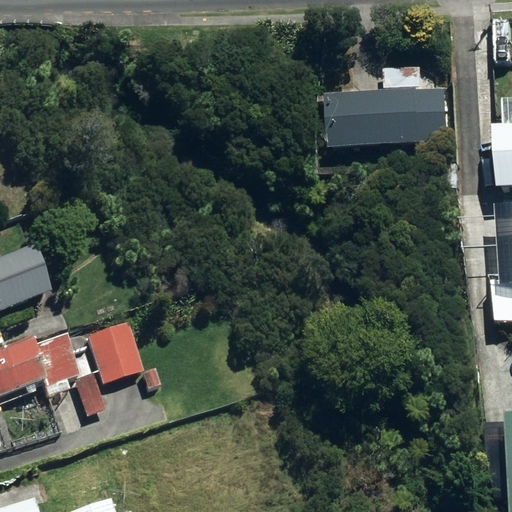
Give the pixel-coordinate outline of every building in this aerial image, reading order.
[(332,99),(336,151),(452,144),(448,92),(332,99)] [(511,125),(498,126),(501,188),(511,187),(511,125)] [(0,263),(0,316),(49,301),(33,253),(0,263)] [(511,308),(498,310),(500,324),(511,322),(511,308)] [(92,340),(106,386),(145,375),(130,329),(92,340)] [(0,360),(0,403),(45,388),(46,391),(82,379),(69,338),(0,360)] [(145,377),(150,393),(162,389),(158,373),(145,377)] [(92,378),(73,385),(87,419),(105,412),(92,378)]
